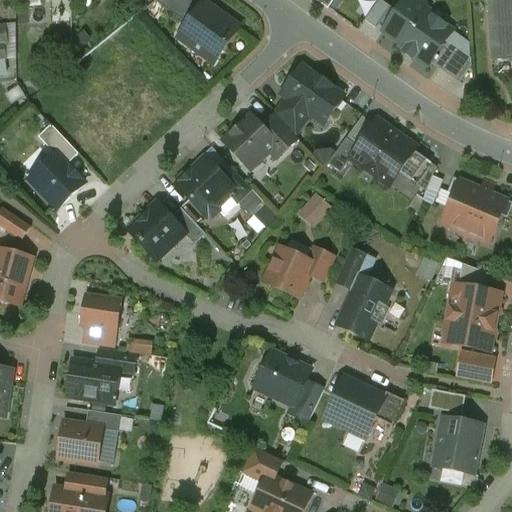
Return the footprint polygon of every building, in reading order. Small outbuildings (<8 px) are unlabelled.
[(197,0),(158,0),(155,3),(187,27),(204,4),(197,0)] [(408,0),(406,0),(383,33),(401,46),(400,48),(427,68),(430,64),(445,43),(452,34),(426,15),(427,13),(425,3),(415,5),(408,0)] [(511,0),(486,0),(491,63),(511,61),(511,0)] [(239,30),(204,4),(187,27),(178,40),(214,66),(239,30)] [(385,16),(374,8),(369,15),(380,23),(385,16)] [(380,23),(369,15),(359,29),(370,37),(380,23)] [(471,61),(445,43),(430,64),(459,85),(471,68),(471,61)] [(343,98),(302,69),(289,87),(293,90),(274,117),(295,138),(313,113),(326,122),(343,98)] [(295,138),(274,117),(261,130),(277,146),(270,153),(277,161),(298,142),(295,138)] [(357,149),(349,160),(350,161),(389,189),(399,175),(414,154),(417,151),(376,122),(357,149)] [(256,123),(245,123),(223,144),(249,172),(270,153),(277,146),(261,130),(256,123)] [(78,156),(51,127),(38,139),(55,157),(56,156),(66,167),(78,156)] [(346,141),(328,166),(340,175),(350,161),(349,160),(357,149),(346,141)] [(436,170),(414,154),(399,175),(426,194),(436,170)] [(66,167),(56,156),(55,157),(29,181),(57,211),(84,186),(66,167)] [(205,161),(176,188),(206,219),(212,220),(219,214),(218,207),(229,197),(234,192),(217,174),(205,161)] [(251,192),(226,165),(217,174),(234,192),(229,197),(237,205),(251,192)] [(479,192),(454,181),(448,195),(453,197),(441,226),(489,246),(501,218),(507,220),(511,207),(511,205),(491,197),(494,189),(482,184),(479,192)] [(315,228),(335,208),(319,193),(300,212),(315,228)] [(157,206),(129,233),(156,262),(168,251),(168,245),(180,233),(181,232),(170,220),(157,206)] [(30,229),(2,210),(0,213),(0,229),(21,243),(30,229)] [(205,236),(180,210),(170,220),(181,232),(180,233),(193,247),(205,236)] [(308,263),(279,250),(263,284),(298,301),(301,294),(305,293),(308,287),(306,284),(309,277),(315,266),(308,263)] [(333,260),(314,251),(308,263),(315,266),(309,277),(322,283),(333,260)] [(32,261),(0,252),(0,302),(19,308),(24,289),(26,288),(28,282),(27,279),(32,261)] [(374,263),(350,252),(335,285),(353,293),(359,296),(365,282),(374,263)] [(488,276),(463,267),(459,289),(484,294),(488,276)] [(365,282),(359,296),(353,293),(338,326),(337,326),(336,327),(369,342),(369,341),(368,340),(389,295),(390,295),(391,294),(365,282)] [(459,289),(453,288),(446,327),(448,328),(445,345),(489,353),(499,297),(484,294),(459,289)] [(122,303),(85,297),(80,328),(84,329),(117,334),(122,303)] [(117,334),(84,329),(82,343),(114,348),(117,334)] [(130,352),(154,352),(154,341),(130,340),(130,352)] [(135,359),(99,354),(97,367),(119,371),(118,372),(132,374),(135,359)] [(311,372),(272,354),(256,388),(271,396),(270,398),(292,408),(293,409),(305,384),(311,372)] [(97,367),(73,364),(68,397),(113,404),(118,372),(119,371),(97,367)] [(0,418),(4,419),(11,372),(0,370),(0,418)] [(384,399),(344,379),(324,421),(366,441),(375,421),(374,420),(384,399)] [(324,392),(305,384),(293,409),(292,408),(289,415),(308,425),(324,392)] [(465,398),(432,392),(428,410),(462,417),(465,398)] [(404,403),(386,395),(384,399),(374,420),(375,421),(392,429),(404,403)] [(121,418),(88,413),(85,427),(102,430),(102,431),(119,434),(121,418)] [(481,427),(443,419),(434,469),(472,477),(481,427)] [(85,427),(63,424),(58,460),(96,466),(102,431),(102,430),(85,427)] [(281,463),(253,450),(241,475),(263,485),(267,476),(273,479),(281,463)] [(105,480),(70,475),(67,492),(103,497),(105,480)] [(273,479),(267,476),(263,485),(251,511),(253,511),(303,511),(311,497),(273,479)] [(67,492),(57,490),(55,489),(55,491),(51,511),(104,511),(106,499),(107,499),(107,498),(105,497),(67,492)]
